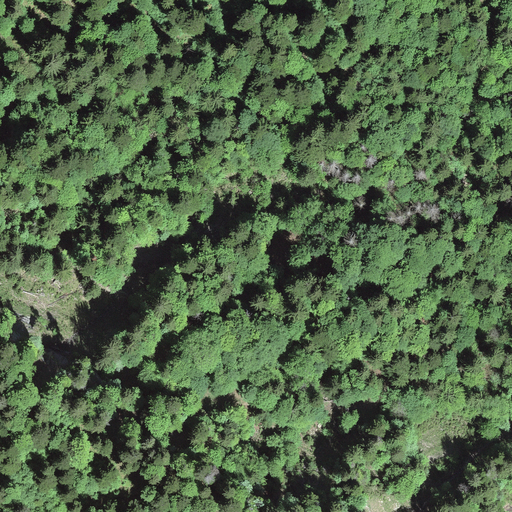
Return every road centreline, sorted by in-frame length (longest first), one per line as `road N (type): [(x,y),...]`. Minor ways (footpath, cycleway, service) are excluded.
road 1 (track): [(297,39),(303,61),(318,71),(358,64),(368,53),(379,0)]
road 2 (track): [(493,0),(493,40),(475,86),(493,97),(511,82)]
